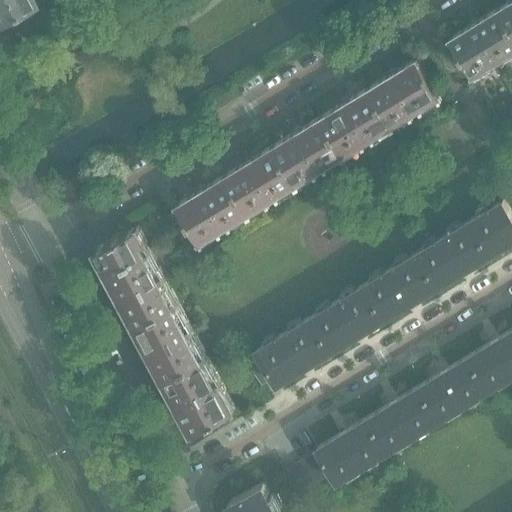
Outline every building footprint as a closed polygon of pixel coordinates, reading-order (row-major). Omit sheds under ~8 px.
[(0,0),(0,17),(32,0),(0,0)] [(511,0),(510,0),(498,7),(511,29),(511,0)] [(470,24),(450,37),(473,74),(511,50),(511,29),(498,7),(479,19),(470,24)] [(389,74),(370,85),(393,123),(440,95),(417,57),(396,69),(389,74)] [(341,103),(322,114),(345,152),(393,123),(370,85),(348,99),(341,103)] [(502,101),(495,105),(502,118),(509,114),(502,101)] [(293,132),(275,143),(298,181),(345,152),(322,114),(301,127),(293,132)] [(245,161),(226,173),(248,210),(271,196),(298,181),(275,143),(271,145),(253,157),(245,161)] [(199,190),(177,203),(180,210),(193,230),(200,240),(248,210),(226,173),(206,185),(199,190)] [(511,212),(503,198),(470,219),(489,253),(503,244),(503,245),(511,239),(511,212)] [(171,215),(169,216),(183,237),(193,230),(180,210),(171,215)] [(470,219),(417,251),(436,285),(450,277),(460,271),(466,267),(478,260),(489,253),(470,219)] [(120,235),(95,248),(107,271),(150,248),(138,225),(120,235)] [(150,248),(107,271),(119,294),(123,301),(135,324),(179,301),(150,248)] [(417,251),(364,284),(384,317),(397,309),(407,303),(414,299),(425,292),(424,292),(436,285),(417,251)] [(364,284),(310,317),(331,349),(344,341),(354,335),(361,331),(372,324),(371,324),(384,317),(364,284)] [(179,301),(135,324),(147,346),(151,354),(163,377),(207,354),(179,301)] [(271,341),(258,349),(261,356),(271,372),(273,376),(277,382),(281,379),(290,373),(291,374),(301,367),(308,363),(318,357),(318,356),(331,349),(310,317),(271,341)] [(491,341),(470,354),(489,387),(511,373),(511,328),(497,337),(491,341)] [(207,354),(163,377),(175,400),(180,408),(192,430),(235,407),(207,354)] [(441,371),(419,385),(438,418),(489,387),(470,354),(447,367),(441,371)] [(261,356),(250,363),(263,382),(264,381),(271,377),(273,376),(271,372),(261,356)] [(391,402),(369,415),(388,448),(438,418),(419,385),(397,398),(391,402)] [(340,433),(318,446),(320,450),(332,470),(337,479),(388,448),(369,415),(347,428),(340,433)] [(320,450),(309,456),(322,477),(332,470),(320,450)] [(309,456),(298,463),(311,484),(322,477),(309,456)] [(298,463),(288,470),(301,490),(311,484),(298,463)] [(263,481),(229,500),(235,511),(279,511),(271,496),(263,481)]
